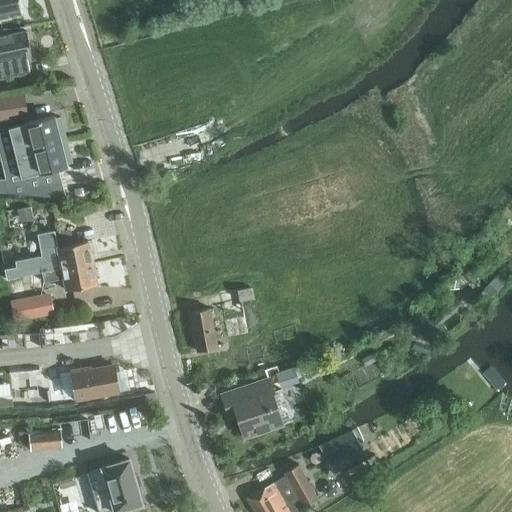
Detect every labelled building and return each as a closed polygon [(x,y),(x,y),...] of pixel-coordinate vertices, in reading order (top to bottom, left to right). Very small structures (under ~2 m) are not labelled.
[(0,0),(0,14),(22,10),(21,6),(24,4),(22,0),(0,0)] [(0,76),(30,71),(28,62),(23,63),(22,58),(31,56),(26,31),(0,36),(0,76)] [(0,118),(27,114),(24,91),(0,94),(0,118)] [(9,127),(15,152),(30,148),(61,141),(58,131),(64,130),(61,117),(55,118),(54,115),(9,127)] [(30,148),(15,152),(21,177),(21,178),(38,174),(67,166),(67,163),(72,161),(69,149),(63,150),(61,141),(30,148)] [(21,178),(21,177),(14,177),(13,189),(37,190),(38,174),(21,178)] [(32,206),(19,209),(21,221),(35,218),(32,206)] [(18,267),(4,270),(6,280),(36,274),(42,272),(93,262),(89,240),(73,244),(57,247),(60,258),(40,262),(40,263),(33,264),(18,267)] [(93,262),(42,272),(43,277),(44,282),(64,278),(66,290),(97,284),(93,262)] [(460,262),(454,268),(460,274),(466,268),(460,262)] [(498,275),(484,289),(485,291),(491,296),(505,282),(498,275)] [(252,298),(251,287),(235,290),(236,300),(252,298)] [(485,291),(478,298),(484,303),(491,296),(485,291)] [(11,299),(15,320),(54,312),(50,292),(11,299)] [(214,330),(210,308),(190,312),(197,351),(218,347),(216,340),(221,339),(219,329),(214,330)] [(416,341),(413,349),(430,356),(433,348),(416,341)] [(71,370),(76,399),(118,391),(114,365),(87,370),(87,367),(71,370)] [(293,366),(276,372),(280,385),(281,388),(292,385),(299,383),(293,366)] [(274,391),(269,378),(222,394),(227,409),(234,406),(245,437),(283,424),(272,392),(274,391)] [(153,391),(145,393),(145,397),(146,401),(155,399),(153,391)] [(0,406),(13,405),(12,394),(11,394),(0,395),(0,406)] [(46,448),(62,447),(61,431),(29,434),(29,440),(31,450),(46,448)] [(356,437),(324,455),(334,472),(366,455),(356,437)] [(102,468),(87,472),(98,511),(104,511),(114,509),(115,511),(117,510),(116,510),(140,504),(142,503),(141,501),(137,488),(138,488),(137,486),(134,475),(134,474),(133,474),(129,460),(130,460),(129,458),(127,459),(104,466),(102,466),(102,468)] [(364,459),(344,470),(347,475),(367,464),(364,459)] [(294,511),(304,507),(318,500),(298,464),(284,472),(286,476),(274,482),(247,497),(255,511),(294,511)] [(66,511),(54,473),(40,477),(51,511),(66,511)]
